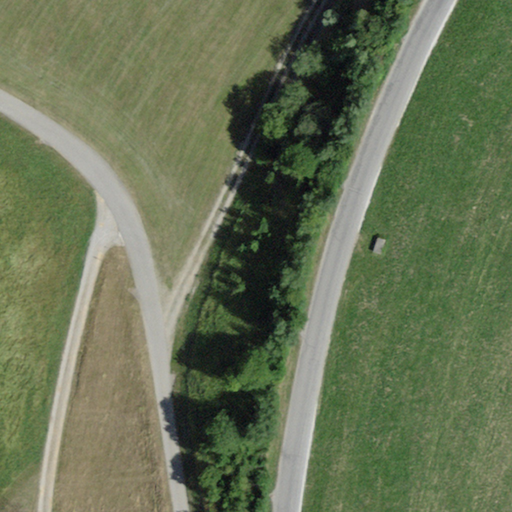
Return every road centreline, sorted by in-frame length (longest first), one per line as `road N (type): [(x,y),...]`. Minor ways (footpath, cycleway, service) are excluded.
road 1 (unclassified): [(439,0),(356,196),(329,284),(287,511)]
road 2 (track): [(0,106),(92,164),(123,204),(145,264),(184,511)]
road 3 (track): [(156,338),(225,178),(323,0)]
road 4 (track): [(123,204),(92,250),(43,511)]
